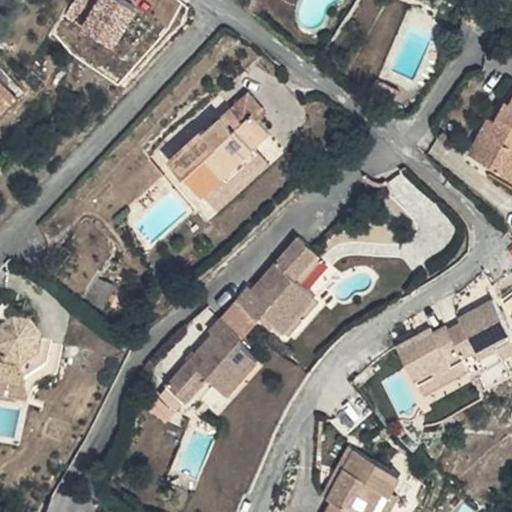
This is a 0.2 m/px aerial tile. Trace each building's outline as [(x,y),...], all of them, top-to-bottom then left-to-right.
[(91,0),(75,0),(72,7),(120,33),(137,0),(91,0)] [(0,111),(26,85),(0,60),(0,111)] [(32,91),(26,85),(0,111),(0,115),(4,119),(32,91)] [(242,91),(220,115),(233,127),(256,104),(242,91)] [(233,127),(220,115),(214,110),(178,149),(202,169),(206,166),(223,182),(242,162),(248,166),(274,137),(268,131),(284,114),(263,96),(256,104),(233,127)] [(511,99),(501,120),(495,117),(476,152),(509,168),(511,162),(511,99)] [(239,306),(263,326),(270,320),(290,335),(321,299),(300,281),(320,258),(300,242),(255,296),(249,292),(239,306)] [(452,331),(468,358),(471,363),(511,340),(511,327),(495,299),(479,308),(481,313),(466,321),(452,331)] [(254,336),(263,326),(239,306),(230,317),(254,336)] [(60,345),(62,329),(50,312),(28,308),(16,317),(16,327),(3,327),(0,330),(0,362),(43,373),(67,352),(60,345)] [(463,317),(466,321),(481,313),(479,308),(463,317)] [(230,317),(221,326),(245,347),(254,336),(230,317)] [(468,358),(452,331),(448,325),(437,332),(424,340),(420,334),(400,347),(422,384),(468,358)] [(242,351),(245,347),(221,326),(210,339),(215,344),(172,398),(191,414),(212,388),(233,405),(263,369),(242,351)] [(433,326),(420,334),(424,340),(437,332),(433,326)] [(60,345),(67,352),(73,331),(62,329),(60,345)] [(511,353),(511,340),(471,363),(474,369),(477,374),(511,353)] [(468,358),(422,384),(429,394),(474,369),(471,363),(468,358)] [(0,378),(46,389),(43,373),(0,362),(0,378)] [(332,474),(339,479),(363,435),(356,431),(332,474)] [(344,482),(335,499),(356,511),(361,511),(367,502),(373,506),(388,478),(397,483),(409,462),(363,435),(339,479),(344,482)] [(382,510),(397,483),(388,478),(373,506),(382,510)] [(356,511),(335,499),(327,511),(324,511),(321,510),(320,511),(356,511)]
